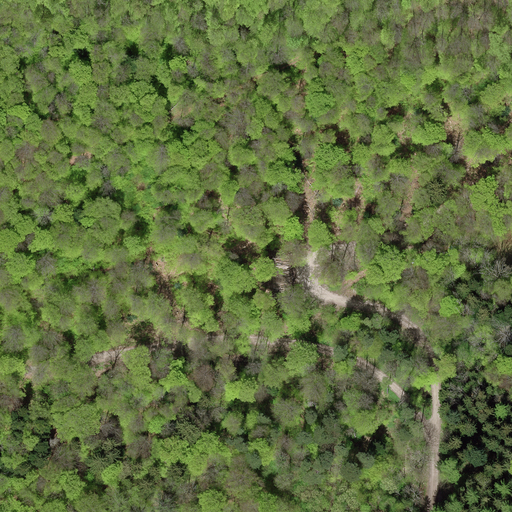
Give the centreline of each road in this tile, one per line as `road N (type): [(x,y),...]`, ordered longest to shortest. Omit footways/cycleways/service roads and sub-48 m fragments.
road 1 (track): [(442,0),(0,188)]
road 2 (track): [(0,377),(195,341),(283,342),(328,350),(382,376),(432,444)]
road 3 (track): [(401,316),(319,296),(308,275),(311,261),(321,251),(393,235),(511,178)]
road 4 (track): [(401,316),(433,364),(431,511)]
road 5 (track): [(432,509),(392,496),(302,502)]
